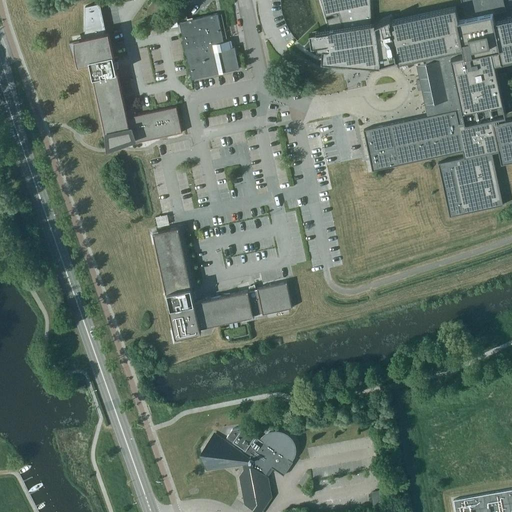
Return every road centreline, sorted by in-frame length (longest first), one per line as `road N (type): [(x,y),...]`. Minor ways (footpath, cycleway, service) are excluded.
road 1 (primary): [(150,511),(0,85)]
road 2 (unclassified): [(243,0),(263,87),(313,107),(367,97)]
